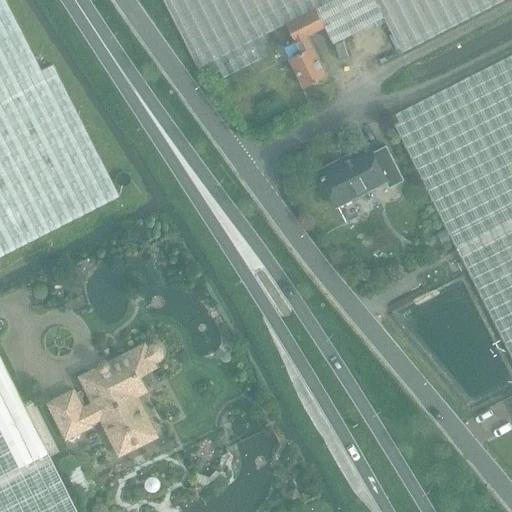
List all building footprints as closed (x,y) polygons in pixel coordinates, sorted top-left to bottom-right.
[(0,0),(0,256),(116,197),(51,66),(39,72),(10,13),(2,0),(0,0)] [(162,0),(197,68),(208,63),(217,81),(273,52),(271,49),(264,35),(264,34),(284,24),(316,8),(331,0),(373,0),(383,18),(401,52),(505,0),(162,0)] [(373,0),(331,0),(316,8),(325,27),(333,44),(372,24),(378,20),(383,18),(373,0)] [(316,8),(284,24),(294,43),(295,42),(296,42),(301,51),(288,57),(304,89),(326,78),(305,36),(309,35),(314,32),(325,27),(316,8)] [(511,54),(389,116),(390,118),(456,249),(464,265),(511,359),(511,54)] [(388,189),(402,181),(385,147),(371,153),(369,150),(342,164),(340,160),(317,172),(322,182),(319,186),(325,198),(330,198),(335,208),(385,183),(388,189)] [(444,230),(438,233),(443,244),(449,241),(444,230)] [(98,365),(98,369),(80,378),(93,404),(82,410),(73,391),(48,404),(65,439),(90,426),(89,424),(100,419),(118,456),(156,437),(136,397),(145,392),(137,376),(155,367),(153,365),(157,363),(161,359),(163,355),(162,350),(158,347),(154,345),(149,346),(145,348),(144,346),(108,364),(105,361),(100,362),(98,365)] [(0,511),(77,511),(0,356),(0,511)] [(196,472),(193,479),(203,486),(211,482),(218,476),(223,468),(224,465),(226,453),(221,455),(220,464),(216,470),(209,477),(196,472)] [(59,463),(58,465),(79,506),(84,503),(84,502),(87,500),(86,498),(86,495),(86,492),(88,489),(90,488),(75,457),(73,456),(70,455),(67,455),(64,456),(62,458),(60,460),(59,463)] [(146,479),(144,483),(144,486),(146,490),(149,492),(153,492),(156,491),(159,488),(159,485),(159,481),(156,478),(153,477),(149,477),(146,479)] [(193,479),(187,488),(197,496),(204,487),(203,486),(193,479)]
